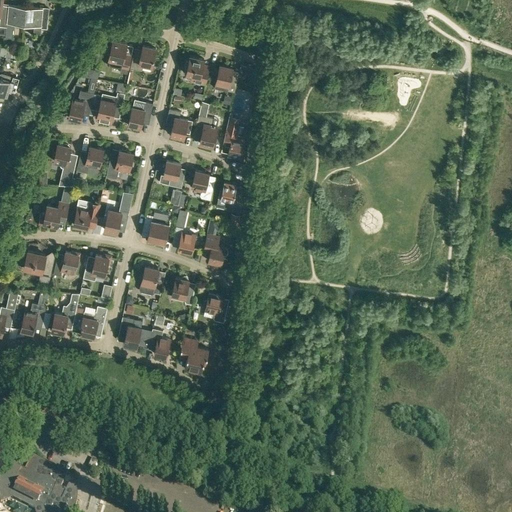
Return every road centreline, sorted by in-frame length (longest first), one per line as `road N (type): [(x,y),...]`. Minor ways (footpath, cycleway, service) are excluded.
road 1 (unclassified): [(322,511),(0,402)]
road 2 (residential): [(129,245),(9,234)]
